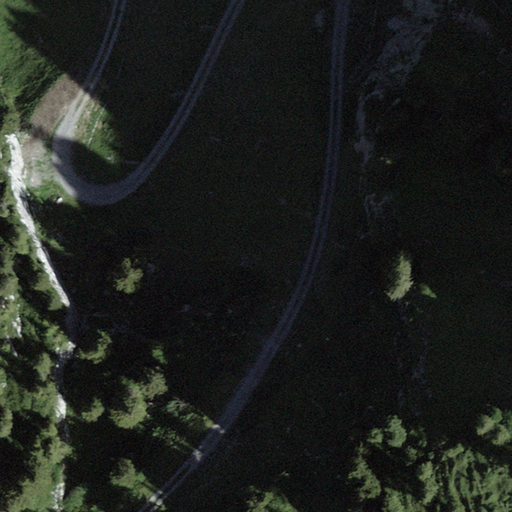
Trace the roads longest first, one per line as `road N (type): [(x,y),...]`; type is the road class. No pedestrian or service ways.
road 1 (track): [(137,511),(228,407),(316,242),(329,182),(343,0)]
road 2 (track): [(236,0),(167,135),(134,177),(113,188),(76,181),(64,142),(118,0)]
